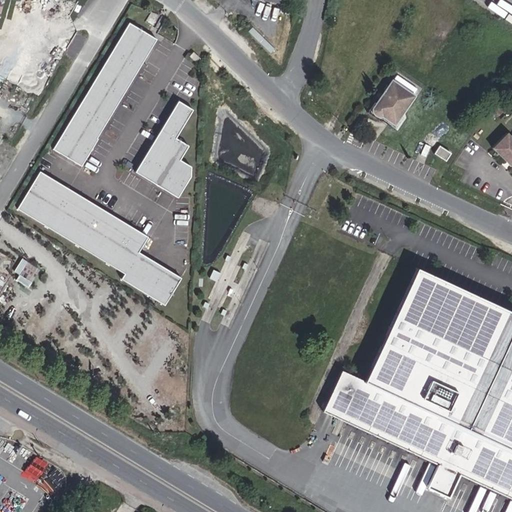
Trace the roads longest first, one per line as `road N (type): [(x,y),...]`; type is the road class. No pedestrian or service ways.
road 1 (unclassified): [(511,230),(324,145),(279,92)]
road 2 (primary): [(235,511),(0,369)]
road 3 (primary): [(0,393),(194,511)]
road 4 (unclassified): [(279,92),(178,0)]
